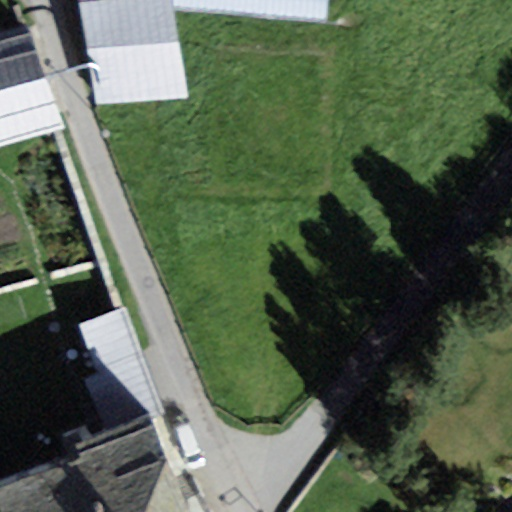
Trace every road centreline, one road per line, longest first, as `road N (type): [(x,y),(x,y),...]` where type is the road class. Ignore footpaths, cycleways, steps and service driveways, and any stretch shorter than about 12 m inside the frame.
road 1 (residential): [(34,0),(113,226),(236,511)]
road 2 (residential): [(511,168),(276,511)]
